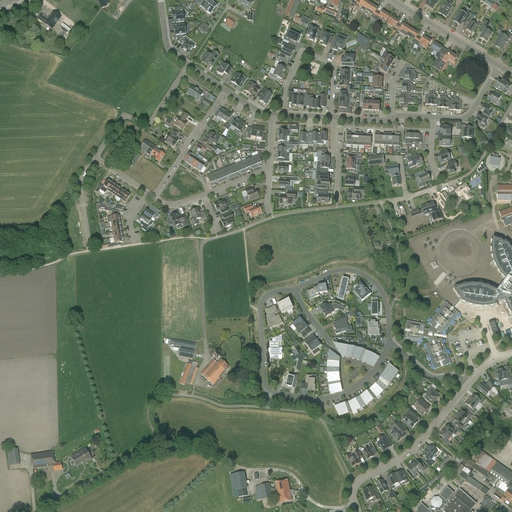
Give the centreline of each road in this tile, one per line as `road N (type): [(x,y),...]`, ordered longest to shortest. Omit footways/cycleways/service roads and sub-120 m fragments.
road 1 (unclassified): [(205,344),(206,239),(288,213),(406,197),(466,176),(511,104)]
road 2 (residential): [(388,342),(375,369),(346,393),(315,398),(267,389),(260,301),(294,288)]
road 3 (unknown): [(481,261),(477,238),(463,230),(444,236),(438,252),(451,300),(483,319),(485,309),(477,308)]
road 4 (residential): [(354,503),(354,484),(418,442),(467,383)]
road 5 (residential): [(284,114),(285,88),(303,52),(333,65),(331,117)]
road 6 (residential): [(294,288),(340,270),(370,278),(384,297),(388,342)]
road 7 (residential): [(95,157),(123,116),(148,123),(188,65)]
road 8 (unclassified): [(35,511),(161,445)]
road 9 (residential): [(354,503),(323,507),(284,470),(236,465)]
road 10 (residential): [(153,196),(226,90)]
road 11 (tertiary): [(498,66),(390,0)]
